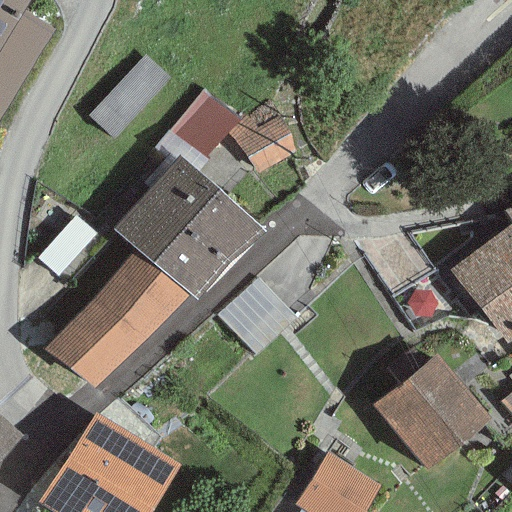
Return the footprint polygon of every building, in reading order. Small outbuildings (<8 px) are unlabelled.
[(0,0),(0,116),(53,30),(22,12),(29,0),(0,0)] [(114,140),(170,80),(143,59),(87,118),(114,140)] [(168,130),(206,158),(228,133),(241,122),(203,92),(168,130)] [(256,173),(295,151),(278,117),(257,130),(246,117),(241,122),(228,133),(256,173)] [(134,250),(188,294),(196,300),(264,233),(177,156),(112,230),(134,250)] [(511,353),(511,352),(511,224),(511,223),(448,269),(511,353)] [(188,294),(134,250),(42,350),(93,389),(188,294)] [(254,357),(295,318),(257,279),(216,316),(254,357)] [(437,354),(373,406),(425,470),(490,419),(437,354)] [(148,511),(178,465),(96,414),(38,503),(52,511),(148,511)] [(0,462),(22,437),(0,418),(0,462)] [(327,453),(295,506),(303,511),(362,511),(378,486),(327,453)]
